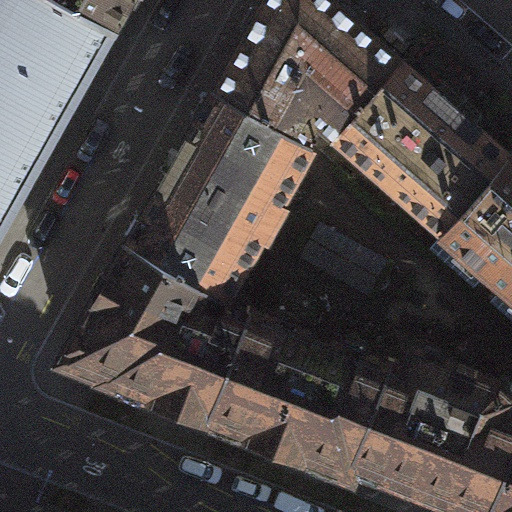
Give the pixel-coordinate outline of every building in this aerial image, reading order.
[(0,0),(0,217),(112,23),(71,0),(0,0)] [(124,0),(71,0),(112,23),(124,0)] [(257,0),(245,23),(214,80),(301,129),(315,117),(333,131),(399,56),(337,0),(257,0)] [(399,56),(333,131),(444,226),(509,151),(399,56)] [(214,80),(125,236),(206,282),(224,292),(259,230),(265,234),(287,195),(281,192),(313,136),(301,129),(214,80)] [(511,154),(509,151),(444,226),(511,285),(511,154)] [(386,256),(318,219),(299,256),(366,292),(386,256)] [(58,356),(209,415),(245,315),(225,304),(216,314),(190,305),(206,282),(125,236),(58,356)] [(209,415),(347,465),(386,356),(336,338),(332,348),(293,335),(298,321),(249,303),(245,315),(209,415)] [(444,507),(456,511),(486,511),(511,450),(511,403),(507,402),(511,388),(494,373),(415,344),(403,361),(386,356),(347,465),(387,483),(395,473),(441,495),(444,507)] [(511,511),(511,450),(486,511),(511,511)]
